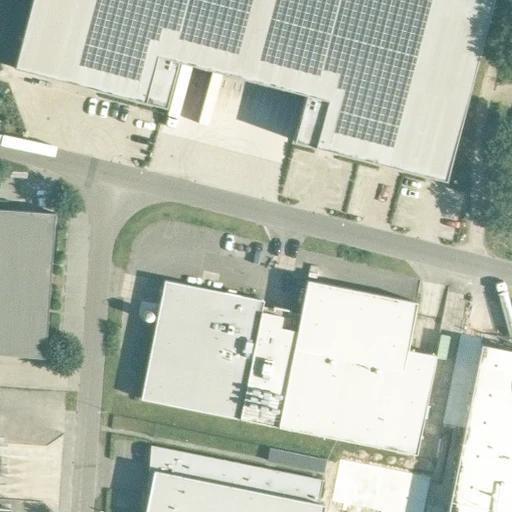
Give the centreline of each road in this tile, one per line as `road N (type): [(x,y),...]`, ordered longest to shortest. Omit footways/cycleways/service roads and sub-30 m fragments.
road 1 (unclassified): [(511,278),(105,171)]
road 2 (unclassified): [(80,511),(105,171)]
